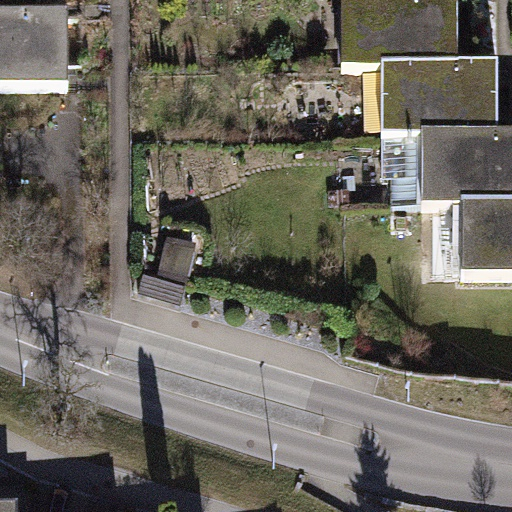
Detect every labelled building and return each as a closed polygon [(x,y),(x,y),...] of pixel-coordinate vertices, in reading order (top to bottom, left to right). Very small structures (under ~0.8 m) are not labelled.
[(33,0),(0,0),(0,19),(33,20),(33,0)] [(466,0),(344,0),(346,74),(383,72),(467,72),(466,0)] [(74,19),(33,20),(0,19),(0,93),(74,93),(74,19)] [(506,72),(467,72),(383,72),(383,142),(426,143),(506,142),(506,72)] [(511,142),(506,142),(426,143),(427,213),(463,212),(511,212),(511,142)] [(511,212),(463,212),(463,286),(511,285),(511,212)]
